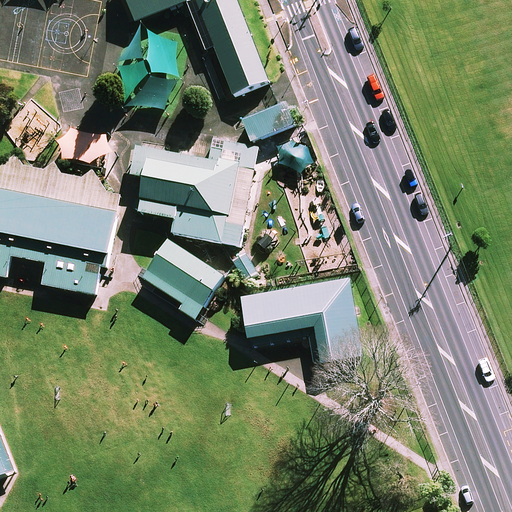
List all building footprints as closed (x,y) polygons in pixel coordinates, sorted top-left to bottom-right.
[(234,102),(270,88),(235,0),(125,0),(137,28),(196,5),(234,102)] [(96,167),(110,160),(112,140),(62,135),(59,164),(96,167)] [(315,164),(291,139),(276,153),(300,179),(315,164)] [(243,169),(134,149),(122,213),(231,233),(243,169)] [(120,216),(0,193),(0,280),(9,282),(13,263),(49,270),(45,288),(105,299),(120,216)] [(228,279),(169,241),(145,277),(204,315),(228,279)] [(251,257),(234,264),(244,285),(261,277),(251,257)] [(317,361),(366,354),(355,284),(245,300),(252,345),(313,335),(317,361)] [(0,476),(10,473),(0,445),(0,476)]
